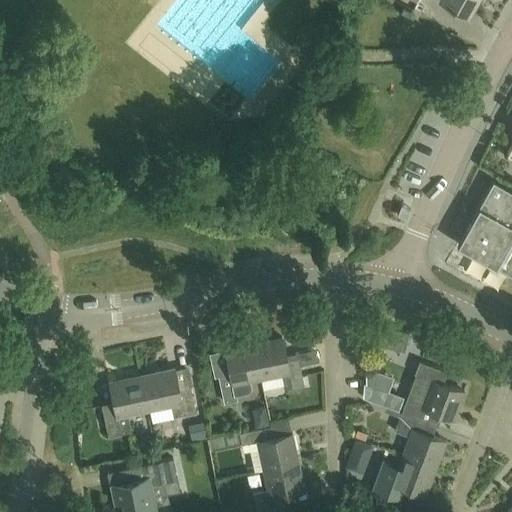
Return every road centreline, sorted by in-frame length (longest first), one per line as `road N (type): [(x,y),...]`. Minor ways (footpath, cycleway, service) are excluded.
road 1 (residential): [(399,288),(450,156),(511,34)]
road 2 (residential): [(336,483),(329,277)]
road 3 (residential): [(18,511),(46,326)]
road 4 (tertiary): [(63,311),(156,312),(226,285)]
road 5 (residential): [(454,510),(511,353)]
road 6 (tertiary): [(226,285),(67,271)]
road 7 (tertiary): [(511,338),(399,288)]
